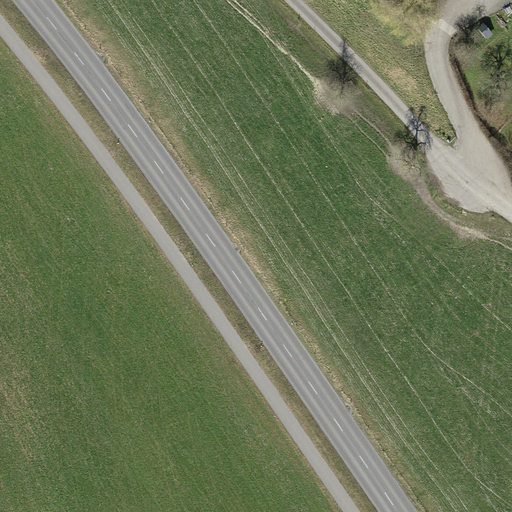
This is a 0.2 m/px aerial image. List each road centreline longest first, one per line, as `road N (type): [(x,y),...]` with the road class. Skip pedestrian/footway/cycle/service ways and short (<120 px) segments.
road 1 (secondary): [(33,0),(155,158),(399,511)]
road 2 (track): [(352,511),(108,161),(0,23)]
road 3 (track): [(293,0),(467,176)]
road 4 (track): [(467,176),(476,146),(441,74),(439,37),(470,0)]
